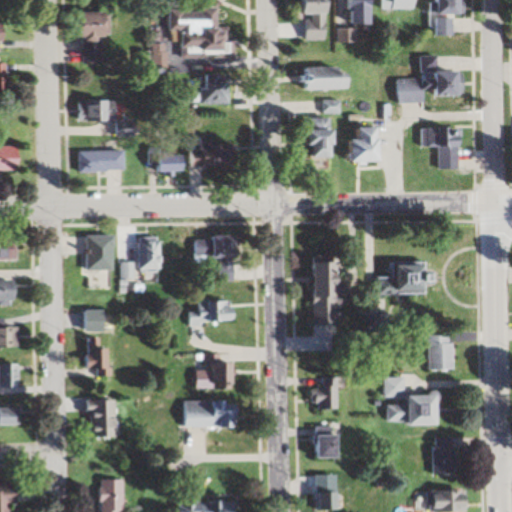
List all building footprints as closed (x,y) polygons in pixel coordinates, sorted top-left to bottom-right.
[(333,0),(306,0),(306,40),(329,40),(330,13),(333,13),(333,0)] [(377,24),(376,0),(356,0),(356,24),(377,24)] [(381,0),(382,10),(419,10),(419,0),(381,0)] [(467,14),(466,0),(434,0),(435,14),(467,14)] [(233,55),(233,29),(222,29),(221,9),(171,10),(171,34),(184,34),(184,55),(233,55)] [(83,11),(83,66),(105,66),(105,36),(113,36),(113,11),(83,11)] [(436,37),(455,37),(455,18),(436,18),(436,37)] [(9,21),(0,21),(0,51),(9,51),(9,21)] [(359,42),(359,27),(338,27),(338,42),(359,42)] [(398,78),(399,102),(428,102),(428,97),(468,95),(467,73),(441,74),(440,55),(421,56),(422,77),(398,78)] [(8,64),(0,63),(0,95),(8,96),(8,64)] [(305,90),(354,90),(354,68),(305,68),(305,90)] [(205,74),(205,105),(233,105),(233,74),(205,74)] [(119,120),(119,100),(77,100),(77,120),(119,120)] [(343,100),(325,100),(325,114),(343,114),(343,100)] [(341,158),(340,128),(336,128),(336,118),(309,118),(309,159),(341,158)] [(360,164),(387,164),(387,128),(360,128),(360,164)] [(462,169),(462,137),(455,137),(455,128),(421,128),(421,148),(440,148),(440,169),(462,169)] [(190,155),(164,155),(164,148),(147,148),(148,172),(189,171),(189,167),(238,166),(237,142),(190,143),(190,155)] [(0,171),(22,172),(22,147),(0,146),(0,171)] [(78,172),(127,172),(127,150),(78,150),(78,172)] [(116,235),(89,235),(89,271),(116,271),(116,235)] [(0,259),(20,260),(19,237),(0,237),(0,259)] [(138,237),(138,271),(163,271),(163,237),(138,237)] [(240,238),(194,237),(194,255),(218,255),(218,279),(240,279),(240,238)] [(335,263),(316,263),(316,325),(334,325),(335,263)] [(429,264),(399,264),(399,287),(429,287),(429,264)] [(0,303),(20,304),(20,281),(0,281),(0,303)] [(241,323),(241,300),(199,301),(199,313),(189,313),(189,324),(241,323)] [(84,310),(84,332),(108,332),(108,310),(84,310)] [(0,348),(20,348),(20,328),(0,328),(0,348)] [(456,371),(456,336),(430,336),(430,371),(456,371)] [(114,377),(114,350),(92,350),(92,377),(114,377)] [(0,387),(22,387),(22,365),(0,365),(0,387)] [(341,378),(322,378),(322,387),(313,387),(313,410),(341,410),(341,378)] [(385,378),(385,399),(406,399),(406,378),(385,378)] [(444,427),(444,396),(413,396),(413,427),(444,427)] [(91,399),(91,438),(121,438),(121,399),(91,399)] [(185,401),(185,428),(240,429),(240,402),(185,401)] [(410,405),(389,404),(388,423),(409,424),(410,405)] [(1,427),(23,427),(23,409),(1,409),(1,427)] [(317,428),(317,460),(342,460),(342,428),(317,428)] [(432,475),(459,475),(459,438),(432,438),(432,475)] [(104,511),(127,511),(127,480),(104,480),(104,511)] [(13,511),(13,504),(21,504),(20,484),(0,484),(0,511),(13,511)] [(317,485),(317,511),(342,511),(342,485),(317,485)] [(472,511),(473,491),(434,491),(433,511),(472,511)] [(180,500),(179,511),(242,511),(243,503),(180,500)]
